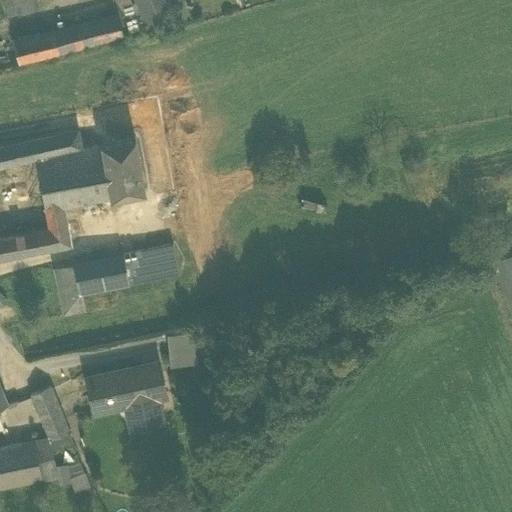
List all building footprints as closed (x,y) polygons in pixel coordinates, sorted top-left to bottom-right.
[(16,11),(17,14),(38,6),(35,0),(2,0),(8,14),(16,11)] [(136,0),(145,21),(171,10),(166,0),(136,0)] [(123,35),(118,12),(54,28),(60,51),(123,35)] [(13,38),(18,61),(60,51),(54,28),(13,38)] [(105,111),(108,125),(128,121),(126,107),(105,111)] [(0,163),(35,156),(46,212),(64,208),(63,204),(85,200),(82,186),(87,185),(80,146),(81,145),(78,127),(0,142),(0,163)] [(82,186),(85,200),(144,189),(133,136),(81,145),(80,146),(87,185),(82,186)] [(67,222),(64,208),(46,212),(49,226),(67,222)] [(511,220),(482,232),(486,242),(511,232),(511,220)] [(0,257),(71,244),(67,222),(49,226),(0,235),(0,257)] [(511,232),(486,242),(492,258),(511,250),(511,232)] [(55,266),(64,313),(85,308),(81,290),(177,270),(172,244),(55,266)] [(511,250),(492,258),(511,309),(511,250)] [(0,307),(0,308),(8,300),(0,291),(0,307)] [(169,348),(171,362),(194,359),(191,332),(169,334),(170,348),(169,348)] [(134,401),(140,426),(162,421),(157,396),(166,394),(159,362),(143,366),(142,362),(85,375),(93,410),(125,403),(134,401)] [(31,393),(50,438),(68,431),(51,385),(31,393)] [(134,401),(125,403),(131,428),(140,426),(134,401)] [(50,438),(35,442),(38,457),(73,442),(68,431),(50,438)] [(35,440),(0,447),(0,486),(42,478),(38,457),(35,442),(35,440)]
